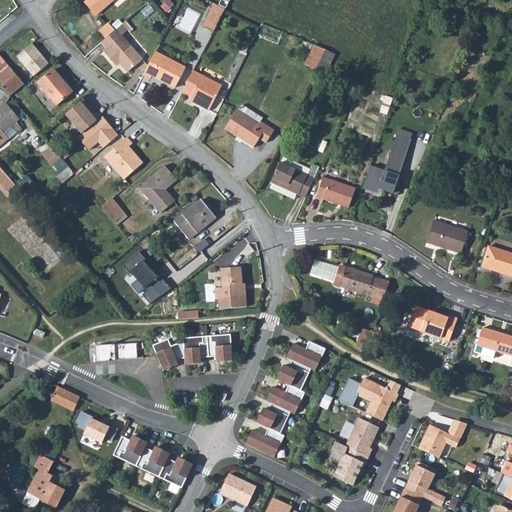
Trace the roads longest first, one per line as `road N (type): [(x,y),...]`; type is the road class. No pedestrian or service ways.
road 1 (residential): [(35,11),(91,78),(208,164),(267,237)]
road 2 (residential): [(511,312),(455,295),(393,249),(337,230),(267,237)]
road 3 (residential): [(0,351),(215,445)]
road 4 (residential): [(267,237),(270,318),(215,445)]
road 5 (residential): [(363,511),(415,405),(511,431)]
road 6 (residential): [(342,511),(215,445)]
